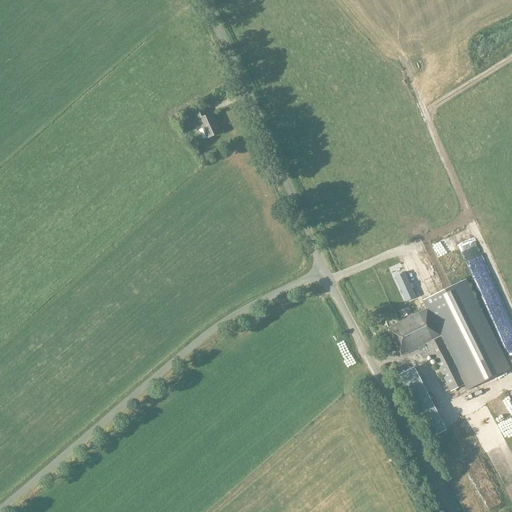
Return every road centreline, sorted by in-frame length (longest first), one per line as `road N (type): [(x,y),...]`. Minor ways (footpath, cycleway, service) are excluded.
road 1 (unclassified): [(0,509),(216,326),(323,271)]
road 2 (tertiary): [(323,271),(201,0)]
road 3 (tertiary): [(451,511),(323,271)]
